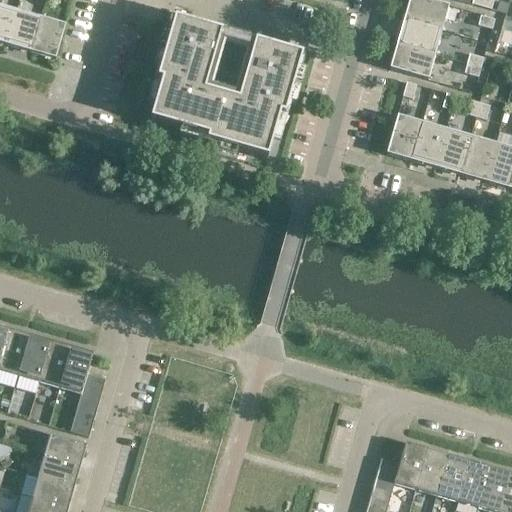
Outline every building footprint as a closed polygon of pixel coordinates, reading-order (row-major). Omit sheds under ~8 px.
[(429,3),(419,0),(408,0),(403,22),(441,33),(448,8),(429,3)] [(472,0),(471,6),(480,9),(483,0),(472,0)] [(493,0),(483,0),(480,9),(490,12),(493,0)] [(498,4),(495,13),(504,15),(507,6),(498,4)] [(15,13),(0,8),(0,45),(5,47),(15,13)] [(39,20),(15,13),(5,47),(29,54),(39,20)] [(494,22),(480,18),(477,28),(491,31),(494,22)] [(64,27),(39,20),(29,54),(55,61),(64,27)] [(254,44),(253,47),(247,45),(248,43),(226,36),(225,39),(220,37),(220,35),(173,21),(156,82),(160,83),(149,123),(207,139),(205,144),(266,161),(279,117),(284,118),(301,58),(254,44)] [(441,33),(403,22),(396,46),(434,57),(441,33)] [(434,57),(396,46),(389,71),(426,82),(434,57)] [(469,56),(466,66),(480,70),(483,60),(469,56)] [(480,70),(466,66),(463,75),(477,80),(480,70)] [(415,87),(406,84),(402,99),(411,101),(415,87)] [(455,98),(445,95),(441,109),(451,112),(455,98)] [(480,105),(470,102),(466,116),(476,119),(480,105)] [(489,108),(480,105),(476,119),(485,122),(489,108)] [(385,157),(410,163),(420,125),(396,118),(385,157)] [(445,132),(420,125),(410,163),(434,170),(445,132)] [(469,139),(445,132),(434,170),(458,177),(469,139)] [(494,146),(469,139),(458,177),(483,184),(494,146)] [(511,174),(511,151),(494,146),(483,184),(507,191),(511,174)] [(0,359),(8,332),(0,329),(0,359)] [(21,335),(8,332),(0,359),(0,373),(17,378),(28,339),(20,337),(21,335)] [(36,342),(28,339),(17,378),(38,384),(49,343),(37,340),(36,342)] [(62,347),(49,343),(38,384),(59,390),(70,351),(62,349),(62,347)] [(78,354),(70,351),(59,390),(80,396),(82,391),(84,384),(86,377),(92,356),(78,352),(78,354)] [(104,382),(86,377),(84,384),(102,389),(104,382)] [(102,389),(84,384),(82,391),(100,397),(102,389)] [(100,397),(82,391),(80,396),(80,398),(98,404),(100,397)] [(98,404),(80,398),(78,405),(96,411),(98,404)] [(2,400),(0,407),(0,408),(7,410),(10,403),(2,400)] [(96,411),(78,405),(75,413),(94,418),(96,411)] [(94,418),(75,413),(73,420),(92,425),(94,418)] [(92,425),(73,420),(71,427),(90,432),(92,425)] [(90,432),(71,427),(69,434),(88,440),(90,432)] [(86,447),(49,437),(43,459),(77,468),(80,460),(82,461),(86,447)] [(418,449),(404,445),(398,466),(396,474),(394,481),(393,486),(414,492),(426,453),(418,451),(418,449)] [(0,447),(0,460),(11,454),(12,451),(0,447)] [(433,456),(426,453),(414,492),(435,498),(447,458),(434,454),(433,456)] [(460,461),(447,458),(435,498),(456,504),(467,465),(459,463),(460,461)] [(77,468),(43,459),(37,479),(73,490),(77,477),(75,477),(77,468)] [(398,466),(380,461),(378,469),(396,474),(398,466)] [(475,468),(467,465),(456,504),(477,510),(488,469),(476,466),(475,468)] [(396,474),(378,469),(376,476),(394,481),(396,474)] [(501,473),(488,469),(477,510),(483,511),(498,511),(509,477),(501,475),(501,473)] [(394,481),(376,476),(374,483),(392,488),(393,486),(394,481)] [(511,511),(511,478),(509,477),(498,511),(511,511)] [(73,490),(37,479),(31,500),(66,510),(68,502),(70,502),(73,490)] [(392,488),(374,483),(372,490),(390,495),(392,488)] [(390,495),(372,490),(370,497),(388,503),(390,495)] [(388,503),(370,497),(368,504),(386,510),(388,503)] [(64,511),(66,510),(31,500),(27,511),(64,511)]
